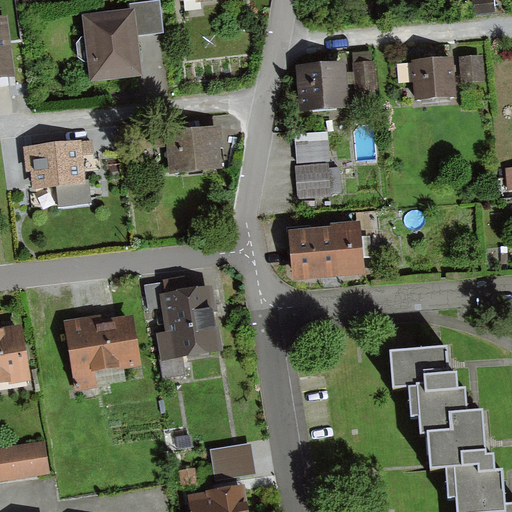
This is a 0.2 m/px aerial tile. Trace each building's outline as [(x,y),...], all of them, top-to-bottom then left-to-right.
[(128,4),(128,9),(135,8),(138,35),(163,32),(160,0),(128,4)] [(128,9),(82,13),(89,82),(142,77),(138,35),(135,8),(128,9)] [(10,16),(0,17),(0,76),(18,75),(10,16)] [(448,58),(412,60),(413,96),(450,94),(448,58)] [(477,59),(456,60),(457,82),(479,81),(477,59)] [(371,88),(370,62),(353,63),(354,88),(371,88)] [(340,63),(295,65),(297,108),(342,106),(340,63)] [(167,128),(171,172),(222,168),(219,124),(167,128)] [(296,135),(298,167),(297,167),(298,197),(330,195),(330,192),(341,191),(340,168),(330,168),(328,133),(296,135)] [(25,148),(27,172),(31,171),(33,186),(57,184),(59,206),(93,203),(90,179),(88,179),(87,171),(100,170),(99,157),(95,157),(93,142),(25,148)] [(287,230),(291,279),(365,273),(361,221),(332,223),(330,226),(287,230)] [(165,332),(158,333),(162,360),(160,360),(164,378),(186,374),(183,356),(223,349),(211,282),(188,286),(186,275),(163,279),(164,282),(165,292),(159,293),(162,307),(165,332)] [(165,292),(164,282),(145,285),(149,309),(162,307),(159,293),(165,292)] [(100,316),(66,321),(76,390),(96,387),(93,371),(141,364),(134,315),(101,320),(100,316)] [(0,384),(33,380),(24,323),(0,326),(0,384)] [(442,346),(388,350),(390,387),(406,386),(408,414),(418,413),(419,432),(425,432),(449,430),(448,411),(464,410),(463,385),(454,386),(453,369),(444,370),(442,346)] [(479,409),(464,410),(448,411),(449,430),(425,432),(427,466),(442,465),(444,497),(453,497),(454,511),(461,510),(502,507),(499,468),(491,468),(490,451),(482,452),(479,409)] [(0,448),(0,475),(1,481),(49,475),(44,442),(0,448)] [(211,450),(215,480),(257,474),(253,444),(211,450)] [(249,511),(245,484),(189,492),(192,511),(249,511)]
